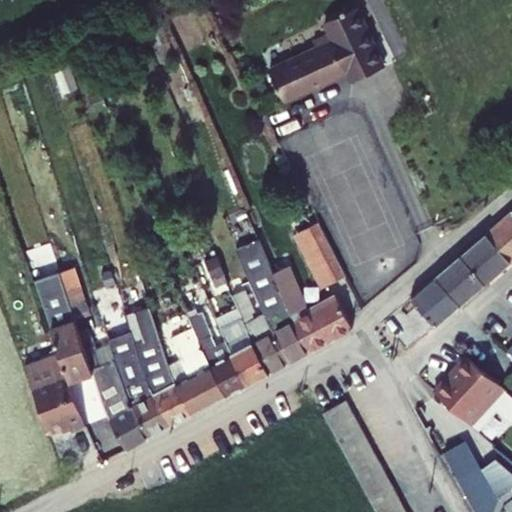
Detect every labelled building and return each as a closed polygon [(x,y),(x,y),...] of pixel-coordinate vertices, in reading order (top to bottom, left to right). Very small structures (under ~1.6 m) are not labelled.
[(392,68),(367,11),(354,16),(380,74),(392,68)] [(380,74),(354,16),(335,25),(339,35),(323,42),(326,48),(277,70),(291,101),(356,73),(360,82),(380,74)] [(82,86),(71,56),(58,60),(69,91),(82,86)] [(511,212),(495,227),(511,245),(511,212)] [(328,224),(315,231),(337,276),(350,268),(328,224)] [(317,345),(301,315),(288,322),(282,310),(288,306),(273,271),(268,272),(258,248),(256,247),(245,225),(237,228),(275,315),(296,357),(317,345)] [(511,245),(495,227),(469,249),(495,278),(511,263),(511,245)] [(337,276),(315,231),(305,236),(329,280),(337,276)] [(114,250),(108,234),(87,241),(93,257),(114,250)] [(495,278),(469,249),(443,271),(468,300),(495,278)] [(444,321),(468,300),(443,271),(418,292),(444,321)] [(99,360),(70,273),(58,277),(74,326),(63,329),(69,345),(80,379),(103,371),(99,360)] [(317,345),(359,322),(343,292),(301,315),(317,345)] [(256,378),(239,348),(232,335),(224,339),(208,308),(203,310),(200,304),(194,307),(195,310),(194,311),(199,324),(233,390),(256,378)] [(146,348),(161,391),(177,420),(201,407),(184,378),(178,365),(159,307),(144,312),(153,341),(144,343),(146,348)] [(254,325),(259,338),(275,368),(296,357),(275,315),(254,325)] [(196,372),(184,378),(201,407),(233,390),(199,324),(177,334),(196,372)] [(275,368),(259,338),(239,348),(256,378),(275,368)] [(94,419),(80,379),(69,345),(31,358),(56,425),(76,418),(79,425),(94,419)] [(149,397),(139,403),(155,432),(177,420),(161,391),(146,348),(129,359),(140,387),(144,387),(149,397)] [(511,386),(511,384),(474,350),(442,384),(481,420),(511,386)] [(139,403),(122,351),(99,360),(103,371),(113,402),(133,443),(155,432),(139,403)] [(415,511),(356,398),(333,411),(386,511),(415,511)] [(470,439),(450,450),(483,511),(495,511),(501,497),(470,439)]
